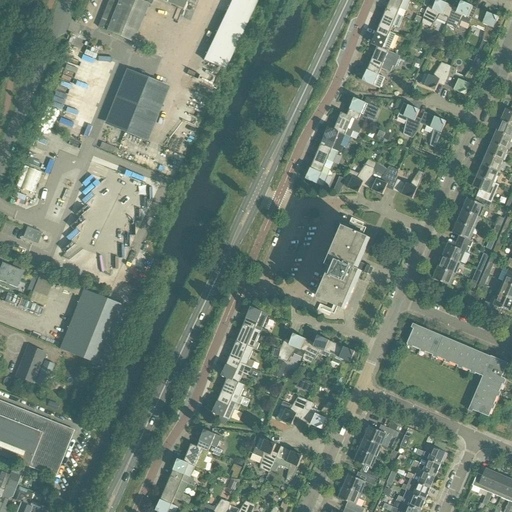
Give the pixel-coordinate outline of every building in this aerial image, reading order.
[(109,0),(98,27),(107,31),(133,42),(148,5),(151,5),(152,0),(159,0),(183,9),(186,0),(109,0)] [(225,71),(258,0),(231,0),(203,60),(225,71)] [(391,0),(387,10),(404,18),(411,0),(409,0),(391,0)] [(429,5),(424,16),(422,24),(431,28),(437,19),(447,23),(448,18),(449,18),(452,10),(454,7),(437,0),(435,7),(429,5)] [(448,18),(447,23),(446,26),(456,30),(462,21),(471,25),(478,8),(462,2),(457,12),(452,10),(449,18),(448,18)] [(471,25),(485,31),(483,42),(488,44),(499,18),(478,8),(471,25)] [(404,18),(387,10),(379,28),(390,32),(391,32),(393,26),(399,29),(404,18)] [(372,45),(378,47),(395,54),(389,51),(396,35),(391,32),(390,32),(379,28),(372,45)] [(371,64),(387,71),(390,73),(393,66),(395,67),(400,56),(395,54),(378,47),(371,64)] [(452,60),(456,50),(450,47),(446,57),(452,60)] [(433,77),(425,73),(420,84),(436,91),(441,80),(446,83),(449,75),(450,75),(452,67),(442,63),(433,77)] [(387,71),(371,64),(363,82),(380,89),(385,78),(379,75),(381,70),(386,72),(387,71)] [(446,83),(444,86),(466,95),(477,69),(472,67),(464,79),(456,76),(457,69),(452,67),(450,75),(449,75),(446,83)] [(128,73),(108,123),(145,138),(165,88),(128,73)] [(348,116),(359,121),(362,114),(367,117),(372,106),(355,99),(348,116)] [(398,118),(407,122),(404,134),(413,138),(418,131),(421,124),(420,124),(421,123),(416,121),(420,110),(404,103),(398,118)] [(511,110),(507,109),(502,120),(511,123),(511,110)] [(421,124),(434,130),(430,146),(436,148),(447,122),(425,112),(421,123),(420,124),(421,124)] [(335,130),(334,131),(346,135),(351,137),(353,132),(359,134),(364,123),(359,121),(348,116),(342,113),(335,130)] [(511,123),(502,120),(497,131),(511,138),(511,123)] [(329,128),(321,145),(342,154),(344,148),(347,148),(351,138),(351,137),(346,135),(334,131),(335,130),(329,128)] [(511,140),(511,138),(497,131),(492,142),(508,149),(511,140)] [(508,149),(492,142),(488,153),(503,160),(508,149)] [(321,145),(314,162),(331,169),(334,163),(337,156),(343,159),(345,155),(342,154),(321,145)] [(503,160),(488,153),(483,164),(498,171),(503,160)] [(350,170),(348,175),(343,186),(359,193),(364,183),(369,185),(373,177),(375,170),(375,169),(377,163),(369,160),(360,174),(350,170)] [(314,162),(306,179),(323,187),(328,176),(331,169),(314,162)] [(498,171),(483,164),(478,175),(494,182),(494,181),(498,171)] [(33,193),(41,173),(24,166),(16,187),(33,193)] [(369,185),(367,188),(384,195),(388,185),(393,187),(394,187),(397,179),(399,171),(390,167),(384,176),(375,170),(373,177),(369,185)] [(394,187),(393,187),(392,190),(413,200),(425,173),(420,171),(410,185),(397,179),(394,187)] [(473,186),(481,190),(478,196),(492,202),(500,184),(494,181),(494,182),(478,175),(473,186)] [(468,199),(463,210),(480,218),(485,207),(489,208),(492,202),(478,196),(475,202),(468,199)] [(458,222),(475,229),(480,218),(463,210),(458,222)] [(500,216),(496,225),(501,227),(505,219),(500,216)] [(503,228),(509,231),(511,222),(511,218),(508,217),(503,228)] [(453,233),(462,237),(459,243),(470,248),(473,242),(471,240),(475,229),(458,222),(453,233)] [(496,225),(491,236),(496,239),(501,227),(496,225)] [(42,233),(27,227),(23,238),(38,244),(42,233)] [(322,263),(334,268),(321,300),(343,309),(360,270),(355,268),(369,238),(346,228),(333,259),(325,256),(322,263)] [(509,231),(503,228),(498,240),(504,242),(509,231)] [(491,236),(486,248),(491,250),(496,239),(491,236)] [(504,242),(498,240),(494,251),(499,254),(504,242)] [(457,248),(448,244),(443,256),(461,263),(466,252),(468,253),(470,248),(459,243),(457,248)] [(438,267),(456,275),(461,263),(443,256),(438,267)] [(491,257),(484,274),(489,276),(496,259),(491,257)] [(477,270),(482,273),(485,265),(480,262),(477,270)] [(2,264),(0,268),(0,272),(20,281),(23,272),(2,264)] [(503,268),(498,280),(503,282),(511,285),(511,265),(508,264),(506,269),(503,268)] [(433,279),(442,283),(440,288),(451,293),(453,288),(451,287),(456,275),(438,267),(433,279)] [(472,282),(477,284),(482,273),(477,270),(472,282)] [(0,282),(17,289),(20,281),(0,272),(0,282)] [(54,279),(40,274),(33,292),(47,297),(54,279)] [(489,276),(484,274),(479,285),(484,287),(489,276)] [(477,284),(472,282),(467,293),(472,295),(477,284)] [(511,285),(503,282),(498,294),(511,299),(511,285)] [(84,291),(61,348),(61,350),(106,368),(130,309),(84,291)] [(9,292),(6,300),(22,306),(25,299),(9,292)] [(486,299),(483,307),(500,314),(502,309),(511,313),(511,310),(511,299),(498,294),(494,303),(486,299)] [(244,325),(261,332),(268,335),(270,332),(262,328),(268,315),(251,308),(244,325)] [(490,310),(487,317),(493,320),(496,313),(490,310)] [(236,342),(254,349),(257,350),(260,344),(257,342),(261,332),(244,325),(236,342)] [(407,345),(485,377),(472,410),(489,417),(505,379),(502,377),(508,363),(490,356),(489,359),(414,327),(407,345)] [(285,339),(281,350),(279,359),(288,363),(294,354),(303,358),(305,352),(308,344),(309,344),(310,341),(294,334),(291,341),(285,339)] [(305,352),(303,358),(303,361),(312,364),(319,354),(328,358),(330,354),(329,354),(334,343),(318,336),(314,347),(309,344),(308,344),(305,352)] [(254,349),(236,342),(229,359),(252,369),(255,363),(249,360),(254,349)] [(341,363),(342,363),(339,376),(344,378),(356,352),(334,343),(329,354),(330,354),(328,358),(330,359),(332,355),(334,356),(332,362),(339,365),(341,363)] [(34,384),(46,353),(27,345),(15,377),(34,384)] [(37,381),(47,385),(56,363),(46,359),(37,381)] [(222,377),(228,379),(245,386),(239,383),(244,373),(249,375),(252,369),(229,359),(222,377)] [(280,361),(273,376),(281,379),(287,364),(280,361)] [(228,379),(221,396),(241,404),(243,398),(240,397),(245,386),(228,379)] [(335,401),(339,392),(335,390),(330,398),(335,401)] [(241,404),(221,396),(213,413),(230,421),(235,409),(238,411),(241,404)] [(284,402),(281,407),(276,419),(293,426),(297,415),(302,417),(306,409),(308,401),(299,397),(293,406),(291,405),(291,407),(284,404),(285,402),(284,402)] [(302,417),(301,421),(322,430),(333,403),(328,401),(322,412),(313,409),(314,403),(308,401),(306,409),(302,417)] [(74,431),(0,402),(0,457),(55,479),(74,431)] [(391,423),(389,428),(396,431),(398,426),(391,423)] [(379,430),(370,426),(365,438),(382,446),(387,434),(395,438),(398,432),(396,431),(389,428),(381,425),(379,430)] [(198,448),(209,452),(209,453),(220,457),(222,451),(217,449),(222,438),(205,430),(198,447),(198,448)] [(406,435),(401,446),(406,449),(411,437),(406,435)] [(253,454),(263,458),(260,469),(269,473),(271,470),(274,466),(277,458),(278,454),(273,452),(276,445),(260,438),(255,449),(253,454)] [(360,449),(378,457),(382,446),(365,438),(360,449)] [(184,462),(196,467),(205,470),(207,464),(204,463),(209,453),(209,452),(198,448),(198,447),(192,445),(184,462)] [(280,465),(289,469),(287,480),(292,482),(303,456),(281,447),(278,454),(277,458),(274,466),(271,470),(275,472),(280,465)] [(418,450),(416,454),(423,457),(442,465),(447,453),(434,447),(431,454),(425,452),(418,450)] [(355,461),(364,465),(362,471),(378,478),(381,472),(372,469),(378,457),(360,449),(355,461)] [(398,453),(393,451),(388,462),(393,465),(394,462),(395,458),(398,453)] [(413,461),(411,466),(418,469),(418,468),(437,476),(442,465),(423,457),(420,464),(413,461)] [(171,477),(188,484),(195,487),(194,479),(191,477),(196,467),(184,462),(179,459),(171,477)] [(237,464),(234,475),(241,477),(244,466),(237,464)] [(409,473),(407,477),(410,479),(419,483),(419,482),(432,488),(437,476),(418,468),(418,469),(415,475),(409,473)] [(479,474),(473,486),(488,493),(490,493),(491,492),(498,475),(487,470),(485,476),(479,474)] [(0,489),(5,491),(3,498),(7,499),(12,497),(20,476),(11,473),(7,485),(6,485),(10,475),(1,471),(0,474),(0,489)] [(394,471),(390,481),(394,483),(398,472),(394,471)] [(358,479),(349,475),(344,486),(362,493),(367,482),(375,486),(377,480),(361,473),(358,479)] [(491,492),(493,493),(502,497),(509,479),(498,475),(491,492)] [(164,494),(175,499),(175,498),(189,504),(192,498),(184,494),(187,488),(195,491),(197,487),(195,487),(188,484),(171,477),(164,494)] [(404,484),(401,489),(406,491),(407,490),(414,494),(427,499),(432,488),(419,482),(419,483),(410,479),(407,486),(404,484)] [(511,480),(509,479),(502,497),(509,500),(511,501),(511,480)] [(339,498),(348,502),(346,507),(357,511),(363,511),(365,508),(357,505),(360,498),(365,500),(366,496),(362,494),(362,493),(344,486),(339,498)] [(19,491),(16,500),(19,501),(21,501),(22,498),(33,502),(30,511),(31,511),(33,511),(36,511),(42,498),(42,496),(41,495),(27,490),(26,493),(19,491)] [(399,496),(397,500),(402,503),(404,503),(422,511),(427,499),(414,494),(407,490),(406,491),(403,498),(399,496)] [(175,499),(164,494),(156,511),(157,511),(176,511),(178,508),(172,505),(175,499)] [(0,511),(7,511),(9,508),(5,507),(8,500),(7,499),(3,498),(2,500),(0,499),(0,511)] [(207,504),(205,510),(203,511),(228,511),(229,511),(231,503),(222,499),(217,508),(207,504)] [(228,511),(253,511),(256,505),(246,501),(239,511),(229,511),(228,511)] [(28,511),(30,507),(19,502),(15,511),(28,511)] [(385,504),(383,507),(388,509),(393,511),(421,511),(422,511),(404,503),(402,503),(399,510),(389,505),(385,504)]
